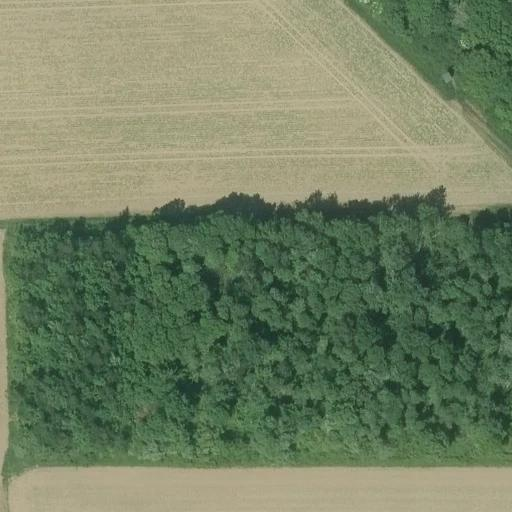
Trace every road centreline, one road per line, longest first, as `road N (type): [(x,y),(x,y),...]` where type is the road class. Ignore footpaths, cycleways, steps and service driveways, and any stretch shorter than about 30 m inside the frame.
road 1 (track): [(0,219),(511,217)]
road 2 (track): [(511,150),(351,0)]
